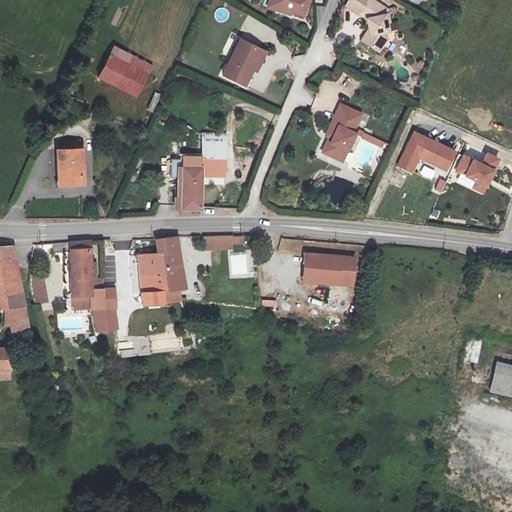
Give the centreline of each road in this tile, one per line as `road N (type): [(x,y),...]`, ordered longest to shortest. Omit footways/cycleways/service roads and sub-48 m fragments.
road 1 (tertiary): [(511,250),(246,223)]
road 2 (tertiary): [(246,223),(0,232)]
road 3 (residential): [(333,0),(246,223)]
